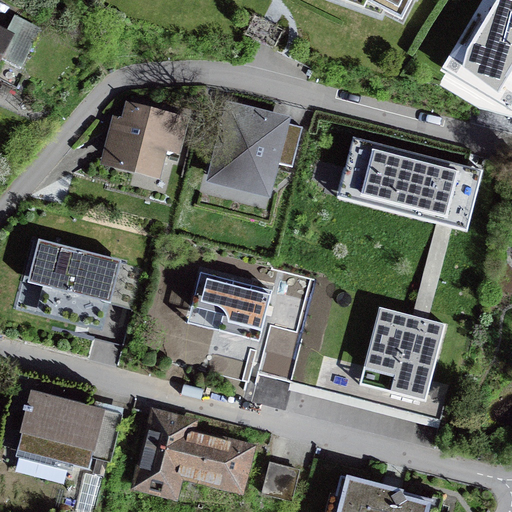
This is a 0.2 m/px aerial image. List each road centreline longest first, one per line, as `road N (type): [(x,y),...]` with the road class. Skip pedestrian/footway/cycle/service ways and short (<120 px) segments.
road 1 (residential): [(0,209),(85,106),(133,74),(191,70),(511,150)]
road 2 (residential): [(0,353),(511,482)]
